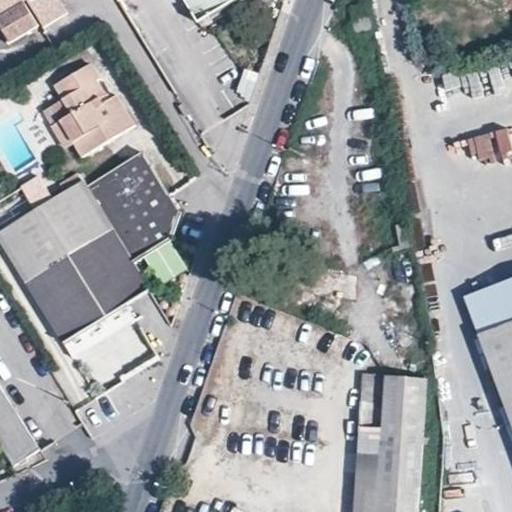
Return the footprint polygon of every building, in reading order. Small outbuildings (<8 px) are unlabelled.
[(0,0),(0,17),(25,3),(28,1),(29,0),(0,0)] [(68,12),(60,0),(29,0),(28,1),(44,27),(68,12)] [(185,0),(200,24),(238,0),(185,0)] [(25,3),(0,17),(0,23),(12,44),(40,27),(25,3)] [(369,3),(354,6),(358,32),(374,29),(369,3)] [(66,100),(75,115),(63,123),(76,145),(85,158),(136,127),(118,97),(113,100),(92,67),(58,87),(66,100)] [(0,89),(0,103),(11,96),(5,87),(0,89)] [(75,115),(66,100),(45,113),(68,150),(76,145),(63,123),(75,115)] [(145,154),(89,187),(134,263),(172,240),(182,213),(145,154)] [(30,204),(47,197),(40,179),(23,186),(30,204)] [(152,292),(134,263),(89,187),(87,183),(39,212),(0,235),(35,292),(66,343),(129,306),(152,292)] [(410,224),(398,226),(401,246),(394,247),(395,251),(415,247),(410,224)] [(170,242),(143,258),(161,287),(188,270),(170,242)] [(511,322),(511,294),(474,308),(482,334),(511,322)] [(138,321),(129,306),(66,343),(75,359),(138,321)] [(511,322),(482,334),(511,414),(511,322)] [(428,380),(365,374),(354,511),(419,511),(421,487),(428,380)] [(0,441),(15,466),(42,451),(0,386),(0,441)]
